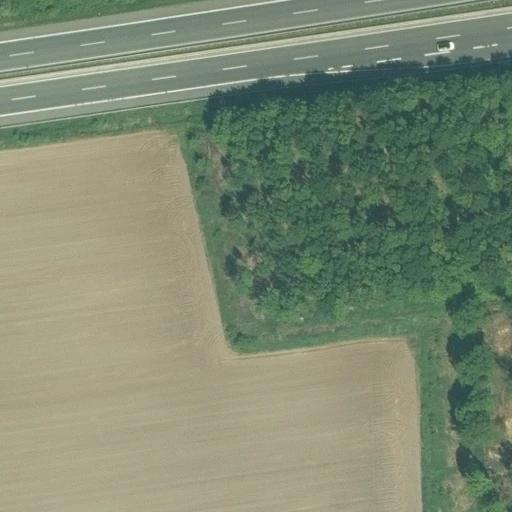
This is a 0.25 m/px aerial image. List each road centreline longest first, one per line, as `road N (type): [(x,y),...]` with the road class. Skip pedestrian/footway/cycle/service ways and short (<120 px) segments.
road 1 (trunk): [(0,105),(511,34)]
road 2 (trunk): [(400,0),(0,58)]
